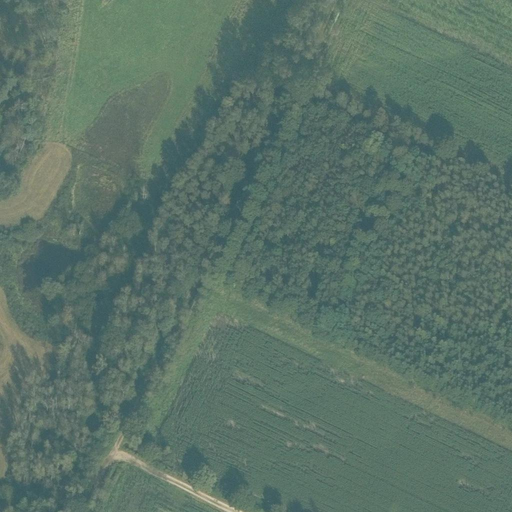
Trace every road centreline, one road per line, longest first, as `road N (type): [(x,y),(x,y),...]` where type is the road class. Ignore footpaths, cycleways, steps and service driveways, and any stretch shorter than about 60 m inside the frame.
road 1 (track): [(336,0),(114,448)]
road 2 (track): [(238,511),(114,448)]
